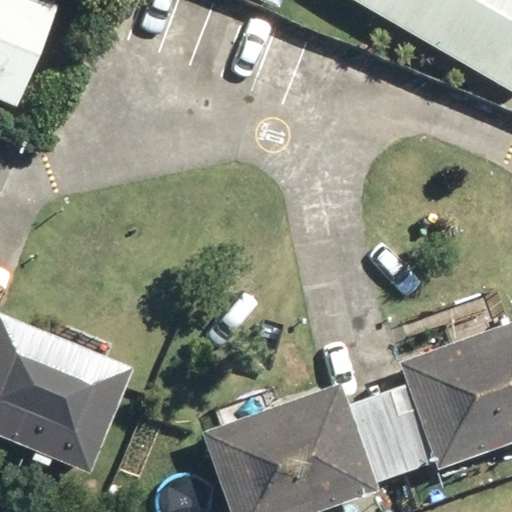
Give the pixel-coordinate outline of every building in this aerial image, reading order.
[(511,0),(326,0),(505,110),(511,98),(511,0)] [(0,113),(40,23),(0,5),(0,113)] [(0,330),(0,433),(96,473),(139,371),(6,316),(0,330)] [(408,383),(372,396),(401,472),(439,457),(443,468),(511,443),(511,321),(400,362),(408,383)] [(378,480),(401,472),(372,396),(354,403),(345,378),(204,431),(234,511),(320,511),(381,489),(378,480)]
